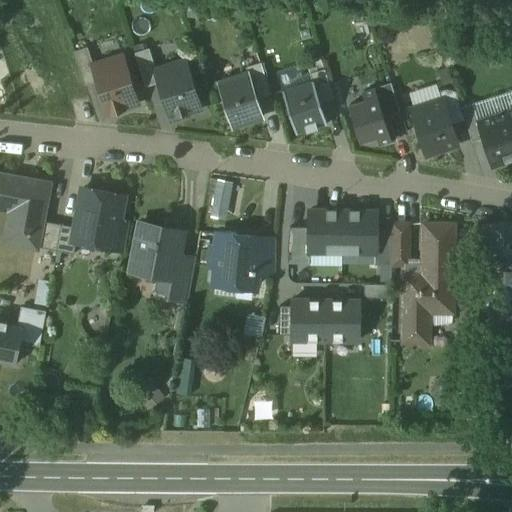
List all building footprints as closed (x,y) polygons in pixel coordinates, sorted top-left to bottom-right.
[(88,48),(73,53),(83,86),(98,82),(93,66),(88,48)] [(148,49),(134,53),(145,88),(159,83),(155,70),(148,49)] [(123,57),(93,66),(98,82),(109,114),(139,104),(123,57)] [(185,60),(155,70),(159,83),(171,120),(188,114),(187,112),(200,108),(185,60)] [(245,65),(248,72),(249,72),(256,96),(270,91),(260,60),(245,65)] [(310,72),(312,79),(314,78),(321,101),(335,97),(325,67),(310,72)] [(248,72),(218,82),(233,126),(263,116),(256,96),(249,72),(248,72)] [(312,79),(283,88),(298,132),(328,122),(321,101),(314,78),(312,79)] [(364,99),(348,104),(360,142),(377,137),(380,145),(391,141),(386,121),(390,120),(388,113),(399,110),(391,83),(362,92),(364,99)] [(439,91),(441,99),(442,98),(451,125),(465,120),(464,119),(461,108),(455,91),(445,89),(439,91)] [(441,99),(412,108),(426,155),(457,145),(451,125),(442,98),(441,99)] [(472,104),(461,108),(464,119),(471,142),(484,138),(478,121),(472,104)] [(511,109),(478,121),(484,138),(492,165),(511,158),(511,109)] [(50,185),(0,175),(0,211),(18,215),(13,245),(38,249),(43,223),(50,185)] [(220,180),(213,215),(226,217),(232,183),(220,180)] [(78,229),(75,242),(80,243),(116,249),(125,199),(85,191),(78,229)] [(308,254),(343,255),(345,208),(310,207),(308,254)] [(343,255),(378,256),(380,209),(345,208),(343,255)] [(396,222),(395,262),(404,264),(407,264),(407,258),(410,222),(396,222)] [(423,258),(407,258),(407,264),(404,264),(405,341),(429,341),(428,325),(453,321),(453,242),(456,242),(456,225),(454,225),(454,222),(423,223),(423,258)] [(62,226),(43,223),(38,249),(57,252),(62,226)] [(183,230),(141,223),(133,271),(146,273),(146,276),(148,279),(156,281),(161,278),(161,276),(173,278),(174,278),(179,254),(183,230)] [(501,225),(479,225),(479,248),(501,248),(501,225)] [(78,229),(62,226),(57,252),(77,256),(80,243),(75,242),(78,229)] [(261,237),(220,232),(217,259),(220,260),(216,293),(237,296),(238,286),(256,288),(257,272),(261,237)] [(276,238),(261,237),(257,272),(276,275),(276,238)] [(196,258),(179,254),(174,278),(173,278),(169,297),(188,301),(196,258)] [(511,258),(504,258),(503,304),(511,303),(511,258)] [(390,294),(390,283),(364,282),(364,294),(390,294)] [(294,342),(328,342),(328,298),(295,298),(294,342)] [(328,342),(361,343),(362,299),(328,298),(328,342)] [(23,327),(20,343),(39,346),(46,311),(21,307),(17,326),(23,327)] [(0,361),(16,365),(20,343),(23,327),(17,326),(7,324),(7,322),(0,320),(0,361)]
